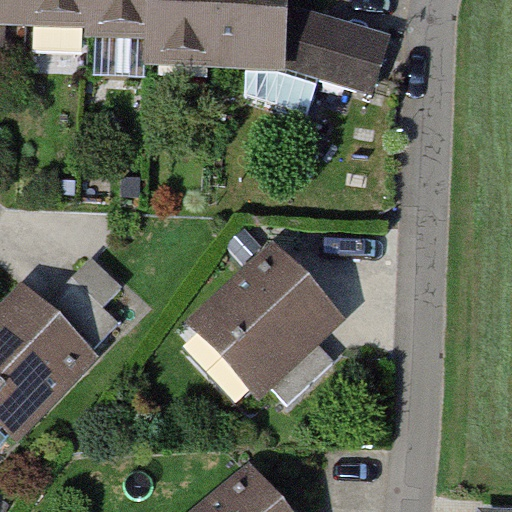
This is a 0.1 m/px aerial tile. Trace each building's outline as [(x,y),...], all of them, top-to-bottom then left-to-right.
[(0,0),(0,25),(90,29),(90,36),(154,38),(153,67),(247,70),(245,101),(308,120),(321,79),(369,94),(384,46),(282,15),(282,0),(0,0)] [(274,258),(206,324),(290,410),(336,366),(312,342),(328,327),(300,298),(306,292),(274,258)] [(122,291),(92,264),(51,308),(97,351),(118,328),(102,313),(122,291)] [(0,453),(87,360),(23,301),(0,325),(0,453)] [(279,511),(253,480),(213,511),(279,511)]
